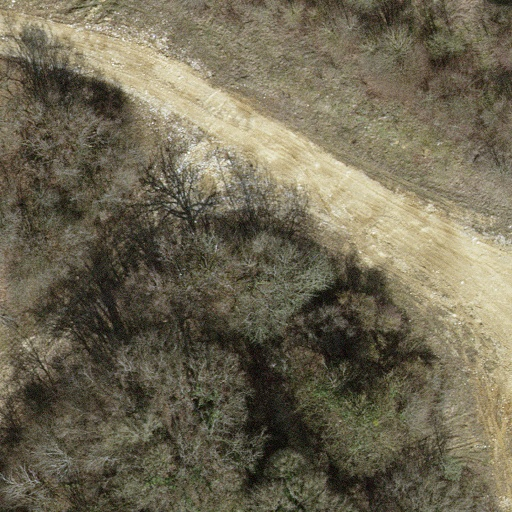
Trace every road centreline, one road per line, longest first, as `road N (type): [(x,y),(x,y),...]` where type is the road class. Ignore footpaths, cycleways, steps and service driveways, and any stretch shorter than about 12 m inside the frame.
road 1 (track): [(0,30),(115,61),(193,104),(511,324)]
road 2 (track): [(250,142),(116,263),(0,399)]
